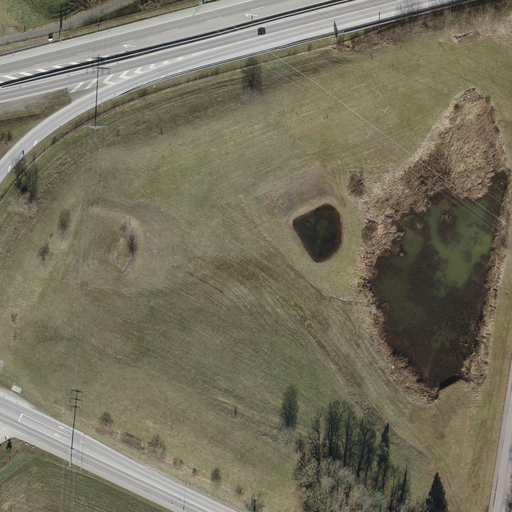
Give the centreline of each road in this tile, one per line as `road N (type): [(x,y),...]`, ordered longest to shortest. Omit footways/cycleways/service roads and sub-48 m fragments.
road 1 (motorway): [(0,172),(38,132),(83,103),(248,39)]
road 2 (motorway): [(0,96),(248,39)]
road 3 (motorway): [(291,0),(47,61)]
road 4 (primary): [(7,410),(215,511)]
road 5 (motorway): [(248,39),(403,0)]
